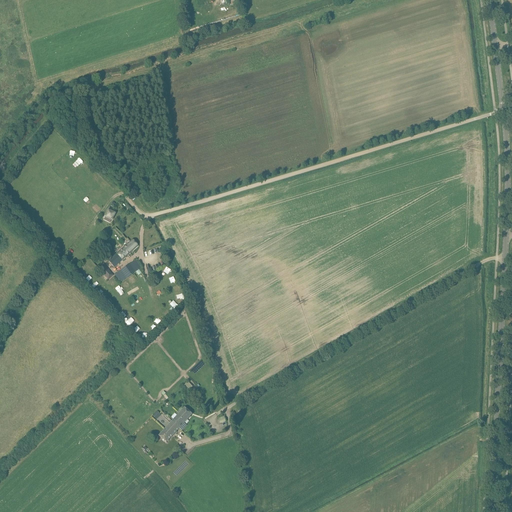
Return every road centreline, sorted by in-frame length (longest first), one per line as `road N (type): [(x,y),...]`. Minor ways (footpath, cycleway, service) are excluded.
road 1 (unclassified): [(222,411),(504,255)]
road 2 (tertiary): [(491,511),(504,255)]
road 3 (tertiary): [(504,255),(508,169),(489,0)]
